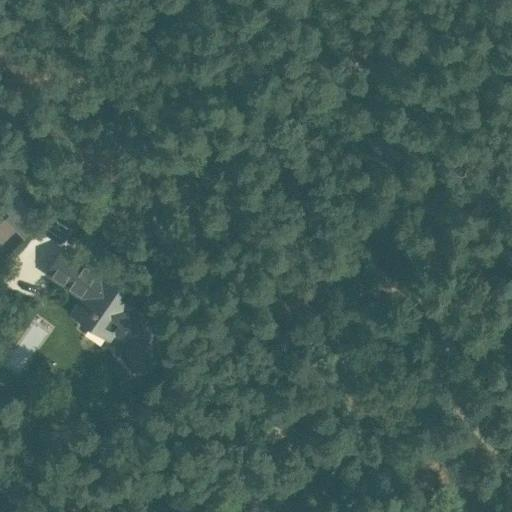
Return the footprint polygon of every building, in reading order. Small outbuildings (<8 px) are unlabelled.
[(14,191),(0,204),(0,205),(8,213),(22,199),(14,191)] [(81,230),(74,241),(85,248),(92,237),(81,230)] [(69,288),(86,263),(64,248),(47,273),(69,288)] [(163,360),(151,320),(118,296),(125,285),(102,269),(80,301),(94,311),(86,322),(110,338),(114,332),(124,339),(133,369),(163,360)] [(353,479),(365,464),(339,445),(327,460),(353,479)]
